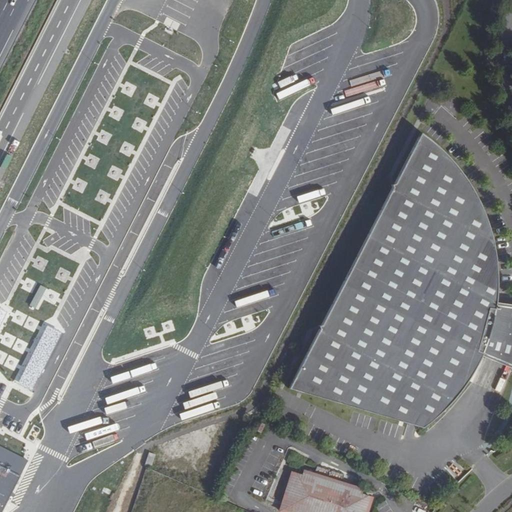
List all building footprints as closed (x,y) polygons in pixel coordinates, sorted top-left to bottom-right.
[(349,128),(373,83),(348,69),(324,114),(349,128)] [(431,142),(419,133),(286,389),(421,429),(427,424),(437,415),(447,405),(455,395),(462,386),(471,373),(480,354),(511,367),(511,311),(493,309),(495,296),(496,282),(495,269),(494,256),(492,243),(488,230),(484,217),(479,205),(473,193),(466,182),(458,171),(450,161),(440,150),(431,142)] [(313,161),(289,222),(297,225),(322,165),(313,161)] [(0,446),(0,511),(1,511),(28,460),(0,446)] [(278,511),(365,511),(370,499),(358,495),(360,490),(302,472),(301,477),(290,473),(281,502),(278,511)]
